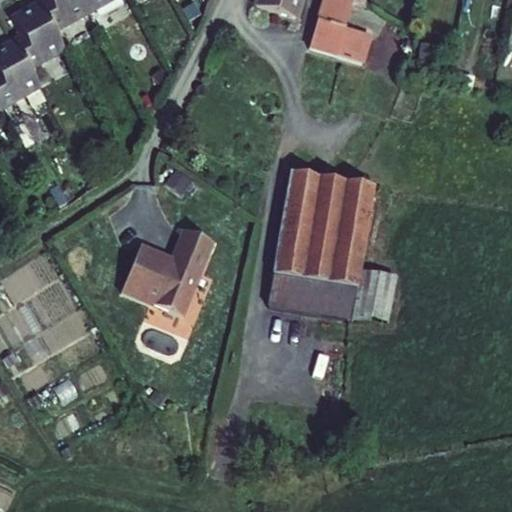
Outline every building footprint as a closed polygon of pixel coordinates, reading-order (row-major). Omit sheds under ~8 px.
[(42,0),(48,10),(39,14),(53,40),(89,21),(78,0),(42,0)] [(78,0),(89,21),(124,4),(122,0),(78,0)] [(311,0),(267,0),(263,27),(306,35),(311,0)] [(341,0),(333,35),(329,34),(315,89),(342,96),(366,0),(341,0)] [(21,47),(12,52),(25,78),(62,59),(53,40),(39,14),(12,28),(21,47)] [(0,115),(35,97),(25,78),(12,52),(0,57),(0,115)] [(372,194),(289,179),(272,278),(354,293),(372,194)] [(181,278),(151,265),(132,309),(190,334),(220,265),(192,253),(181,278)] [(391,322),(395,275),(368,272),(364,319),(391,322)]
